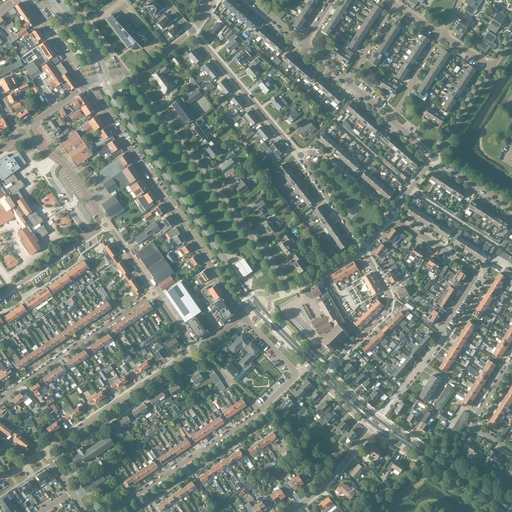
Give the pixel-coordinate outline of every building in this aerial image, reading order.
[(148,1),(143,5),(145,8),(143,9),(147,14),(148,13),(159,4),(158,3),(155,0),(153,0),(150,3),(148,1)] [(238,4),(234,0),(227,8),(231,11),(238,4)] [(305,0),(304,3),(307,5),(313,9),(317,4),(310,0),(305,0)] [(344,0),(342,0),(340,4),(347,9),(349,6),(352,8),(353,8),(354,6),(350,4),(344,0)] [(477,7),(465,0),(464,2),(467,4),(464,10),(472,15),(477,7)] [(313,9),(307,5),(304,3),(303,2),(302,4),(305,7),(303,10),(310,14),(313,9)] [(14,6),(19,13),(22,11),(23,11),(24,10),(19,3),(14,6)] [(159,4),(148,13),(154,20),(159,15),(157,13),(163,8),(159,4)] [(231,11),(235,15),(242,7),(238,4),(231,11)] [(336,9),(343,14),(345,11),(349,13),(350,11),(347,9),(340,4),(336,9)] [(371,11),(378,15),(382,9),(375,5),(372,9),(369,7),(367,9),(371,11)] [(14,6),(10,9),(15,16),(16,16),(19,13),(14,6)] [(242,7),(235,15),(239,18),(246,11),(242,7)] [(310,14),(303,10),(300,8),(298,9),(302,12),(300,15),(307,20),(310,14)] [(498,11),(493,19),(504,26),(505,24),(503,22),(506,16),(503,14),(504,12),(505,11),(501,8),(500,10),(498,11)] [(15,16),(10,9),(7,11),(4,14),(9,21),(15,16)] [(336,9),(333,15),(340,19),(342,16),(345,18),(347,16),(343,14),(336,9)] [(22,11),(19,13),(16,16),(19,19),(26,14),(24,10),(23,11),(22,11)] [(239,18),(243,22),(250,14),(246,11),(239,18)] [(365,12),(364,14),(368,16),(374,21),(378,15),(371,11),(369,14),(365,12)] [(296,13),(295,15),(299,17),(296,20),(303,25),(307,20),(300,15),(296,13)] [(26,14),(19,19),(21,23),(29,17),(26,14)] [(250,14),(243,22),(247,26),(254,18),(250,14)] [(134,33),(133,32),(118,16),(114,20),(110,15),(104,19),(127,49),(127,48),(127,47),(129,46),(130,46),(130,47),(131,47),(130,49),(131,49),(133,50),(134,50),(135,50),(137,50),(138,49),(139,48),(140,48),(141,48),(148,41),(137,30),(134,33)] [(158,23),(163,28),(173,20),(170,17),(169,17),(168,16),(166,17),(164,15),(158,20),(160,23),(158,23)] [(344,21),(340,19),(333,15),(330,20),(337,24),(339,21),(342,24),(343,23),(344,24),(345,22),(344,22),(344,21)] [(458,19),(457,22),(467,29),(470,24),(472,26),(475,21),(472,20),(464,15),(461,21),(458,19)] [(361,19),(364,21),(371,26),(374,21),(368,16),(366,18),(365,17),(365,18),(362,17),(361,19)] [(29,17),(21,23),(23,25),(26,30),(34,24),(29,17)] [(247,26),(254,31),(258,26),(256,24),(258,22),(254,18),(247,26)] [(303,25),(296,20),(293,18),(292,20),(295,22),(293,26),(300,30),(303,25)] [(504,26),(493,19),(488,28),(496,33),(499,27),(502,29),(504,26)] [(326,25),(333,30),(335,26),(339,29),(340,27),(337,24),(330,20),(326,25)] [(397,20),(394,25),(401,29),(402,27),(403,27),(404,26),(406,28),(408,26),(404,24),(403,24),(397,20)] [(361,27),(368,31),(371,26),(364,21),(362,25),(359,23),(357,25),(361,27)] [(217,23),(210,31),(216,36),(218,38),(222,33),(225,34),(230,29),(226,26),(222,22),(219,24),(217,23)] [(457,26),(454,32),(457,34),(462,37),(467,29),(457,22),(455,24),(457,26)] [(176,25),(174,27),(172,24),(167,29),(169,31),(168,32),(173,37),(181,30),(178,27),(176,25)] [(333,30),(326,25),(322,31),(329,36),(332,32),(336,34),(337,32),(333,30)] [(394,25),(390,30),(397,34),(399,31),(403,33),(404,31),(401,29),(394,25)] [(251,35),(247,40),(249,42),(253,38),(254,38),(258,37),(259,36),(261,38),(266,32),(264,30),(266,28),(264,27),(262,29),(259,32),(256,29),(251,35)] [(354,30),(358,32),(364,36),(368,31),(361,27),(359,30),(355,28),(354,30)] [(24,29),(16,34),(19,38),(22,36),(27,33),(24,29)] [(27,33),(22,36),(24,39),(27,43),(24,45),(28,50),(44,39),(37,29),(28,35),(27,33)] [(390,30),(387,35),(394,39),(396,36),(400,39),(401,36),(397,34),(390,30)] [(19,38),(16,34),(15,32),(6,38),(10,44),(19,38)] [(266,32),(261,38),(264,41),(263,42),(264,44),(266,42),(273,34),(271,33),(269,35),(266,32)] [(351,35),(354,37),(361,42),(364,36),(358,32),(355,35),(352,33),(351,35)] [(483,40),(494,48),(496,45),(492,43),(496,37),(488,32),(483,40)] [(234,38),(236,36),(234,34),(228,38),(230,41),(225,46),(230,52),(239,44),(234,38)] [(273,34),(266,42),(270,46),(275,40),(273,38),(275,36),(273,34)] [(384,40),(391,45),(393,42),(396,44),(398,42),(394,39),(387,35),(384,40)] [(414,39),(418,41),(425,46),(429,40),(422,35),(419,40),(416,37),(414,39)] [(361,42),(354,37),(352,41),(348,38),(347,40),(351,42),(358,47),(361,42)] [(278,43),(275,40),(270,46),(275,50),(282,42),(280,41),(278,43)] [(394,47),(391,45),(384,40),(380,45),(387,50),(389,47),(393,49),(394,47)] [(494,48),(483,40),(477,49),(485,54),(489,48),(493,50),(494,48)] [(41,50),(34,54),(37,58),(50,48),(45,41),(38,46),(41,50)] [(331,54),(336,58),(341,51),(337,48),(338,47),(340,44),(335,41),(331,48),(334,49),(331,54)] [(411,44),(415,47),(421,51),(425,46),(418,41),(417,43),(413,41),(412,42),(411,44)] [(282,42),(275,50),(273,53),(275,55),(277,52),(280,54),(285,49),(282,46),(284,44),(282,42)] [(344,45),(348,48),(348,47),(355,51),(358,47),(351,42),(349,46),(345,43),(344,45)] [(244,53),(236,59),(241,65),(250,57),(247,52),(249,49),(247,46),(246,45),(241,49),(242,50),(244,53)] [(380,45),(377,51),(384,55),(386,52),(390,54),(391,52),(387,50),(380,45)] [(408,49),(411,52),(418,56),(421,51),(415,47),(413,50),(409,48),(408,49)] [(37,58),(32,61),(37,67),(39,66),(40,67),(51,59),(54,65),(59,61),(55,55),(53,52),(52,51),(50,48),(37,58)] [(190,57),(192,59),(198,54),(194,49),(188,54),(186,51),(181,55),(185,59),(190,57)] [(336,58),(341,61),(348,50),(346,49),(345,51),(344,53),(341,51),(336,58)] [(348,50),(341,61),(346,64),(351,57),(347,55),(348,53),(348,54),(350,51),(348,50)] [(441,55),(448,59),(450,56),(454,58),(455,56),(451,54),(450,54),(444,50),(441,55)] [(374,56),(381,60),(383,57),(386,59),(387,57),(384,55),(377,51),(374,56)] [(404,55),(408,57),(415,62),(418,56),(411,52),(409,55),(406,53),(404,55)] [(198,54),(192,59),(194,62),(192,63),(194,66),(191,69),(193,71),(199,66),(196,63),(202,59),(198,54)] [(282,64),(284,66),(294,55),(292,54),(290,56),(287,54),(282,59),(284,61),(282,64)] [(291,67),(296,61),(294,59),(296,57),(294,55),(284,66),(286,68),(289,65),(291,67)] [(441,55),(437,60),(444,64),(446,61),(450,64),(451,62),(448,59),(441,55)] [(381,60),(374,56),(370,62),(377,66),(379,62),(383,65),(384,63),(381,60)] [(0,70),(0,76),(22,65),(20,61),(21,60),(18,57),(15,59),(16,62),(0,70)] [(181,63),(176,57),(173,59),(178,66),(181,63)] [(405,62),(411,67),(415,62),(408,57),(406,60),(402,58),(401,60),(405,62)] [(253,66),(256,64),(259,61),(257,58),(248,65),(250,67),(246,71),(249,75),(250,74),(254,79),(260,74),(253,66)] [(434,65),(441,70),(443,66),(447,69),(448,67),(444,64),(437,60),(434,65)] [(32,61),(24,67),(32,80),(44,71),(51,82),(67,72),(64,68),(60,62),(54,67),(53,65),(50,61),(41,67),(38,69),(37,67),(32,61)] [(296,61),(291,67),(296,71),(303,63),(301,62),(299,64),(296,61)] [(398,65),(401,68),(408,72),(411,67),(405,62),(402,66),(399,63),(398,65)] [(207,63),(198,70),(201,73),(203,72),(205,75),(202,77),(204,79),(214,70),(210,65),(209,66),(207,63)] [(296,71),(300,75),(305,69),(303,67),(305,65),(303,63),(296,71)] [(434,65),(431,70),(438,75),(440,72),(443,74),(445,72),(441,70),(434,65)] [(169,83),(166,79),(162,74),(169,69),(166,66),(160,71),(159,70),(152,75),(163,88),(161,90),(164,94),(169,91),(171,93),(170,94),(173,97),(179,92),(177,89),(176,89),(171,82),(169,83)] [(462,69),(465,72),(472,76),(476,70),(469,66),(467,70),(463,67),(462,69)] [(263,82),(259,85),(262,90),(265,93),(269,90),(271,92),(274,90),(275,92),(278,89),(275,85),(272,87),(266,79),(269,77),(268,75),(269,74),(271,76),(276,71),(273,68),(266,74),(260,79),(263,82)] [(398,73),(405,77),(408,72),(401,68),(399,71),(395,69),(394,70),(398,73)] [(308,72),(305,69),(300,75),(305,79),(312,71),(310,70),(308,72)] [(214,70),(204,79),(205,81),(208,79),(209,79),(211,81),(214,79),(213,79),(218,74),(214,70)] [(427,75),(434,80),(436,77),(440,79),(441,77),(438,75),(431,70),(427,75)] [(314,73),(312,71),(305,79),(309,83),(307,85),(303,89),(305,91),(315,81),(313,79),(315,77),(312,75),(314,73)] [(49,85),(47,86),(50,91),(52,89),(59,85),(62,89),(61,89),(59,91),(61,95),(64,93),(70,89),(70,90),(75,87),(74,85),(75,85),(67,72),(51,82),(48,84),(49,85)] [(469,81),(472,76),(465,72),(463,75),(459,73),(458,75),(462,77),(469,81)] [(405,77),(398,73),(396,76),(392,74),(391,76),(395,78),(395,77),(402,82),(405,77)] [(378,85),(383,89),(388,81),(384,79),(385,77),(387,75),(385,74),(378,85)] [(427,75),(424,81),(431,85),(433,82),(437,84),(438,82),(434,80),(427,75)] [(0,80),(0,81),(3,86),(16,80),(14,77),(13,78),(12,76),(10,76),(7,77),(0,80)] [(469,81),(462,77),(460,80),(456,78),(455,80),(459,82),(465,86),(469,81)] [(16,80),(3,86),(5,92),(13,88),(15,87),(13,85),(17,83),(17,82),(18,81),(17,79),(16,80)] [(315,81),(305,91),(308,93),(312,89),(315,85),(319,89),(326,81),(324,80),(322,82),(319,79),(317,82),(315,81)] [(388,81),(383,89),(388,92),(396,80),(394,79),(392,82),(391,83),(388,81)] [(396,80),(388,92),(393,95),(398,88),(394,85),(395,84),(396,84),(397,81),(396,80)] [(215,92),(217,94),(227,85),(223,81),(218,85),(220,88),(215,92)] [(326,81),(319,89),(324,93),(329,87),(326,85),(328,83),(326,81)] [(421,86),(428,90),(430,87),(433,90),(435,88),(431,85),(424,81),(421,86)] [(452,85),(455,87),(462,92),(465,86),(459,82),(456,85),(453,83),(452,85)] [(18,88),(20,92),(29,87),(27,83),(18,88)] [(187,89),(189,92),(198,85),(196,83),(187,89)] [(227,85),(217,94),(219,96),(222,93),(224,96),(226,94),(231,90),(227,85)] [(428,90),(421,86),(417,92),(419,94),(417,97),(423,100),(425,97),(424,96),(426,92),(430,95),(431,95),(432,94),(428,90)] [(324,93),(328,97),(335,89),(333,88),(331,90),(329,87),(324,93)] [(448,90),(449,90),(459,97),(462,92),(455,87),(453,91),(450,88),(448,90)] [(189,104),(201,95),(197,89),(184,99),(182,97),(172,105),(185,122),(194,116),(189,110),(192,108),(189,104)] [(328,97),(326,100),(331,104),(333,101),(338,95),(335,93),(337,91),(335,89),(328,97)] [(280,100),(277,97),(283,92),(280,90),(272,96),(274,99),(271,101),(279,110),(284,105),(285,106),(288,104),(283,98),(280,100)] [(446,94),(445,96),(448,98),(455,102),(459,97),(449,90),(446,94)] [(19,95),(21,94),(19,91),(8,97),(11,103),(14,102),(15,103),(17,102),(15,97),(19,95)] [(72,112),(87,101),(82,94),(61,108),(57,111),(63,119),(73,112),(72,112)] [(338,95),(333,101),(337,105),(344,97),(342,95),(340,98),(338,95)] [(228,107),(230,109),(240,101),(236,96),(231,100),(234,103),(228,107)] [(441,101),(445,103),(452,107),(455,102),(448,98),(446,101),(443,99),(441,101)] [(30,116),(23,106),(27,103),(25,99),(20,102),(12,106),(17,115),(21,122),(30,116)] [(240,101),(230,109),(232,111),(235,108),(237,111),(239,110),(244,105),(240,101)] [(83,118),(94,111),(88,102),(77,110),(69,116),(70,118),(73,122),(79,117),(81,119),(83,117),(83,118)] [(425,115),(430,119),(435,111),(431,109),(432,108),(433,108),(434,105),(430,102),(427,107),(430,108),(425,115)] [(452,107),(445,103),(443,106),(439,104),(438,106),(439,106),(440,107),(442,108),(449,112),(452,107)] [(292,113),(286,118),(290,123),(300,115),(295,110),(294,109),(296,106),(295,104),(289,109),(292,113)] [(351,114),(356,108),(352,104),(349,107),(346,104),(339,112),(342,115),(344,113),(347,110),(349,112),(348,114),(350,116),(351,114)] [(351,114),(356,118),(361,112),(356,108),(351,114)] [(438,114),(435,111),(430,119),(435,122),(442,111),(441,109),(439,112),(438,114)] [(243,125),(253,116),(249,111),(242,118),(244,120),(239,124),(241,126),(243,125)] [(442,111),(435,122),(440,125),(445,118),(441,116),(442,114),(443,114),(444,112),(442,111)] [(361,112),(356,118),(359,120),(357,122),(359,124),(366,116),(361,112)] [(298,131),(303,137),(308,132),(310,134),(316,129),(309,122),(314,118),(311,115),(304,121),(306,124),(305,125),(298,131)] [(103,124),(97,116),(88,122),(87,120),(77,127),(81,133),(84,130),(86,133),(84,135),(86,138),(98,130),(97,128),(103,124)] [(253,116),(243,125),(245,127),(250,123),(252,125),(257,121),(253,116)] [(370,120),(366,116),(359,124),(363,128),(365,126),(370,120)] [(201,117),(190,125),(193,129),(192,130),(196,136),(207,127),(206,125),(204,126),(201,122),(203,121),(201,117)] [(50,131),(54,136),(61,132),(58,129),(64,125),(59,118),(54,122),(52,120),(48,123),(53,129),(50,131)] [(364,131),(367,133),(375,124),(370,120),(365,126),(367,128),(364,131)] [(375,124),(367,133),(369,135),(372,132),(374,133),(373,134),(376,137),(382,131),(379,128),(380,128),(375,124)] [(90,144),(93,147),(94,149),(112,137),(105,127),(98,132),(102,137),(94,143),(93,142),(90,144)] [(207,127),(196,136),(200,141),(202,139),(204,143),(211,138),(213,136),(210,133),(208,135),(207,135),(205,133),(206,132),(206,131),(209,129),(207,127)] [(258,136),(255,138),(256,140),(266,132),(262,127),(257,131),(255,133),(258,136)] [(59,142),(76,167),(80,164),(86,159),(92,155),(89,150),(93,147),(90,144),(87,139),(83,142),(75,131),(59,142)] [(319,140),(324,144),(334,132),(332,131),(327,136),(325,134),(319,140)] [(266,132),(256,140),(258,142),(261,140),(263,142),(270,136),(266,132)] [(334,132),(324,144),(328,148),(334,142),(332,140),(336,134),(334,132)] [(385,147),(387,144),(392,139),(387,134),(384,137),(383,136),(379,141),(385,147)] [(112,137),(94,149),(95,149),(100,156),(106,151),(109,155),(110,154),(113,159),(123,152),(112,137)] [(396,142),(392,139),(387,144),(391,148),(396,142)] [(215,148),(219,145),(214,140),(209,143),(211,146),(206,149),(212,157),(218,152),(215,148)] [(343,140),(340,144),(333,152),(337,156),(343,150),(340,148),(345,142),(343,140)] [(265,156),(267,158),(279,147),(275,142),(269,148),(271,151),(268,154),(265,156)] [(334,142),(328,148),(333,152),(340,144),(338,142),(336,144),(334,142)] [(391,148),(396,152),(401,146),(396,142),(391,148)] [(369,148),(377,155),(378,154),(380,152),(374,147),(375,145),(373,143),(369,148)] [(396,152),(394,154),(398,158),(405,151),(401,146),(396,152)] [(279,147),(267,158),(269,160),(271,158),(276,153),(278,156),(283,152),(279,147)] [(347,154),(342,160),(346,164),(352,158),(349,156),(351,154),(354,150),(352,148),(349,151),(347,154)] [(337,156),(342,160),(347,154),(343,150),(337,156)] [(405,151),(398,158),(400,160),(402,158),(405,160),(410,154),(405,151)] [(0,159),(0,164),(1,165),(0,165),(0,176),(2,180),(12,173),(26,163),(22,158),(22,159),(19,155),(20,155),(18,152),(9,158),(7,155),(0,159)] [(225,173),(228,176),(235,170),(233,167),(236,165),(231,158),(235,155),(232,152),(225,157),(227,161),(222,165),(223,166),(221,168),(225,173)] [(117,159),(109,165),(117,176),(132,165),(131,164),(129,162),(124,154),(118,158),(117,159)] [(415,158),(410,154),(405,160),(408,163),(406,165),(408,167),(415,158)] [(358,159),(356,161),(351,168),(355,172),(361,165),(358,163),(363,158),(361,156),(358,159)] [(356,161),(352,158),(346,164),(351,168),(356,161)] [(415,158),(408,167),(410,168),(411,166),(414,168),(419,163),(415,158)] [(86,159),(80,164),(82,168),(89,163),(86,159)] [(278,169),(282,173),(288,168),(284,164),(278,169)] [(116,193),(124,187),(117,176),(109,165),(101,170),(99,180),(111,197),(101,204),(109,216),(121,207),(115,199),(116,193)] [(125,187),(140,177),(139,177),(140,177),(132,165),(117,176),(124,187),(125,187)] [(361,177),(366,181),(371,175),(373,172),(376,169),(374,167),(369,173),(366,170),(361,177)] [(279,175),(276,178),(278,180),(284,176),(286,178),(292,173),(288,168),(282,173),(279,175)] [(403,171),(401,173),(400,175),(405,180),(408,176),(403,171)] [(0,176),(0,202),(1,204),(0,204),(0,224),(2,223),(2,224),(14,215),(23,229),(17,233),(23,242),(22,243),(30,255),(40,248),(36,242),(38,241),(37,240),(48,233),(41,223),(43,222),(39,217),(34,210),(32,211),(18,190),(24,186),(20,180),(18,181),(12,173),(2,180),(0,176)] [(281,185),(283,187),(295,178),(292,173),(286,178),(287,180),(281,185)] [(430,180),(435,183),(439,176),(434,173),(430,180)] [(242,179),(245,177),(243,174),(236,179),(239,182),(239,181),(241,183),(235,188),(240,194),(248,188),(245,185),(246,184),(244,181),(242,179)] [(366,181),(370,184),(375,178),(371,175),(366,181)] [(370,184),(375,189),(380,182),(382,180),(385,177),(383,175),(378,180),(375,178),(370,184)] [(439,176),(435,183),(434,186),(436,187),(438,185),(441,186),(445,180),(439,176)] [(140,177),(125,187),(129,193),(131,191),(136,198),(149,190),(148,189),(141,179),(140,177)] [(293,187),(299,182),(295,178),(283,187),(285,189),(291,185),(293,187)] [(441,186),(439,189),(442,191),(440,192),(443,194),(446,190),(450,183),(445,180),(441,186)] [(303,187),(299,182),(293,187),(295,189),(289,194),(291,197),(303,187)] [(380,182),(375,189),(379,192),(384,186),(380,182)] [(379,192),(383,196),(393,184),(392,182),(387,188),(384,186),(379,192)] [(450,183),(446,190),(451,193),(455,186),(450,183)] [(393,184),(383,196),(388,200),(393,194),(391,192),(396,186),(395,186),(393,184)] [(455,186),(451,193),(454,195),(451,199),(453,201),(460,190),(455,186)] [(307,192),(303,187),(291,197),(292,199),(298,194),(300,197),(307,192)] [(460,190),(453,201),(455,202),(458,197),(461,200),(466,193),(460,190)] [(137,198),(134,200),(138,205),(141,203),(146,211),(151,207),(149,203),(155,199),(150,191),(138,199),(137,198)] [(307,192),(300,197),(302,199),(297,204),(298,206),(310,196),(307,192)] [(260,216),(261,216),(263,214),(262,212),(268,208),(263,201),(264,200),(261,196),(254,202),(256,205),(253,206),(254,208),(252,210),(256,215),(257,215),(257,216),(258,216),(259,216),(260,216)] [(310,196),(298,206),(300,208),(306,203),(308,206),(314,201),(310,196)] [(473,211),(477,204),(472,201),(468,207),(467,209),(472,213),(473,211)] [(420,203),(418,207),(412,216),(417,220),(422,213),(419,211),(423,205),(420,203)] [(477,204),(473,211),(476,213),(473,217),(476,219),(483,208),(477,204)] [(159,215),(164,212),(159,205),(143,216),(144,218),(142,219),(144,222),(146,220),(146,221),(153,217),(151,215),(156,212),(159,215)] [(313,215),(309,217),(311,219),(314,217),(323,211),(320,206),(314,211),(315,213),(313,215)] [(407,213),(412,216),(416,210),(412,207),(407,213)] [(417,220),(422,223),(431,210),(428,208),(424,215),(422,213),(417,220)] [(488,211),(483,208),(476,219),(478,220),(480,215),(484,218),(488,211)] [(422,223),(427,226),(432,219),(429,218),(433,211),(431,210),(422,223)] [(323,211),(314,217),(311,219),(313,222),(318,218),(320,220),(327,216),(323,211)] [(488,211),(484,218),(486,219),(484,222),(487,224),(487,223),(493,214),(488,211)] [(432,219),(427,226),(432,229),(441,216),(438,214),(434,221),(432,219)] [(498,218),(493,214),(487,223),(490,224),(491,222),(494,224),(498,218)] [(167,216),(158,222),(160,225),(163,222),(167,228),(172,224),(167,216)] [(322,223),(316,227),(318,229),(330,221),(327,216),(320,220),(322,223)] [(443,218),(441,216),(432,229),(437,232),(441,226),(439,224),(443,218)] [(265,226),(271,234),(276,229),(281,225),(277,220),(274,222),(270,217),(263,223),(265,226)] [(503,221),(498,218),(494,224),(496,226),(495,228),(497,229),(503,221)] [(327,230),(334,226),(330,221),(318,230),(319,232),(325,227),(327,230)] [(441,226),(437,232),(442,236),(451,222),(448,221),(444,227),(441,226)] [(503,221),(497,229),(496,232),(498,234),(501,229),(504,231),(508,224),(503,221)] [(155,222),(133,237),(138,244),(160,229),(158,226),(155,222)] [(451,222),(442,236),(447,239),(452,232),(449,230),(453,224),(451,222)] [(327,230),(331,235),(337,230),(334,226),(327,230)] [(178,245),(184,240),(175,228),(166,234),(169,238),(170,239),(169,240),(174,247),(178,245)] [(392,230),(390,232),(399,240),(401,238),(402,238),(405,235),(401,232),(400,233),(394,228),(392,230)] [(465,237),(467,233),(465,232),(461,238),(458,236),(462,231),(459,229),(452,240),(454,242),(454,243),(459,246),(463,240),(465,237)] [(337,230),(331,235),(328,237),(325,239),(326,241),(332,237),(334,240),(341,235),(337,230)] [(388,235),(387,237),(391,241),(389,244),(396,249),(398,246),(396,245),(398,243),(400,240),(399,240),(390,232),(388,235)] [(284,237),(287,241),(279,246),(285,253),(287,256),(295,250),(293,246),(289,241),(292,239),(288,234),(284,237)] [(344,240),(341,235),(334,240),(336,242),(330,247),(331,249),(344,240)] [(154,241),(156,244),(163,239),(161,236),(154,241)] [(468,243),(464,250),(469,253),(473,246),(475,243),(478,239),(475,238),(471,244),(468,243)] [(339,247),(341,250),(347,245),(344,240),(331,249),(333,251),(339,247)] [(459,246),(464,250),(468,243),(463,240),(459,246)] [(101,244),(107,252),(112,249),(109,244),(106,245),(104,242),(101,244)] [(136,253),(147,269),(163,258),(152,242),(136,253)] [(377,248),(385,254),(388,256),(391,252),(393,253),(395,251),(388,245),(386,248),(381,244),(380,246),(379,245),(377,248)] [(478,249),(474,256),(479,259),(488,246),(485,244),(481,251),(478,249)] [(185,254),(191,250),(187,245),(184,247),(183,245),(180,247),(177,248),(183,256),(185,254)] [(473,246),(469,253),(474,256),(478,249),(476,248),(476,247),(473,246)] [(488,246),(479,259),(484,262),(488,255),(485,254),(490,247),(488,246)] [(405,258),(404,259),(406,261),(407,260),(408,258),(409,258),(413,261),(414,258),(420,250),(418,247),(416,248),(415,247),(412,252),(409,251),(405,258)] [(385,254),(377,248),(375,250),(376,251),(374,253),(379,256),(377,259),(382,263),(386,258),(383,256),(385,254)] [(107,252),(104,255),(110,263),(116,259),(114,256),(116,254),(112,249),(107,252)] [(420,250),(414,258),(413,261),(416,263),(417,264),(420,266),(424,260),(421,259),(424,253),(422,252),(423,252),(420,250)] [(174,258),(170,253),(165,256),(169,261),(174,258)] [(305,264),(303,261),(297,253),(293,256),(297,261),(293,264),(300,273),(303,271),(304,272),(308,269),(304,265),(305,264)] [(193,266),(199,262),(194,255),(189,259),(188,258),(185,260),(188,263),(190,261),(191,263),(188,265),(191,268),(193,266)] [(253,270),(244,257),(235,264),(244,277),(253,270)] [(147,269),(157,284),(170,275),(173,273),(163,258),(147,269)] [(422,267),(429,271),(431,269),(436,260),(434,259),(433,259),(431,258),(428,263),(425,261),(422,267)] [(116,259),(110,263),(113,267),(116,265),(119,270),(124,266),(121,261),(118,263),(116,259)] [(431,269),(429,271),(432,273),(436,276),(440,271),(437,269),(441,264),(439,263),(440,261),(436,260),(431,269)] [(83,261),(79,264),(84,271),(88,268),(83,261)] [(354,261),(348,265),(353,274),(359,270),(354,261)] [(79,264),(74,267),(80,274),(84,271),(79,264)] [(348,265),(342,268),(347,277),(353,274),(348,265)] [(387,273),(386,274),(387,276),(388,279),(397,274),(400,272),(397,268),(395,265),(390,268),(392,270),(387,273)] [(124,266),(119,270),(125,278),(128,276),(126,273),(128,271),(124,266)] [(74,267),(70,270),(75,278),(80,274),(74,267)] [(342,268),(336,272),(341,281),(347,277),(342,268)] [(70,270),(65,273),(66,274),(70,281),(71,281),(75,278),(70,270)] [(204,270),(197,275),(199,277),(197,278),(201,283),(202,282),(204,281),(205,281),(210,278),(204,270)] [(456,275),(464,281),(467,278),(466,277),(466,276),(459,271),(456,275)] [(336,272),(330,275),(336,284),(341,281),(336,272)] [(397,274),(388,279),(390,281),(391,281),(392,283),(397,280),(399,283),(406,278),(405,276),(402,277),(401,275),(400,272),(397,274)] [(105,273),(99,277),(102,281),(108,277),(105,273)] [(370,273),(361,278),(365,284),(374,279),(370,273)] [(448,281),(448,282),(453,285),(453,284),(455,282),(460,285),(462,283),(464,281),(456,275),(452,273),(449,277),(449,278),(450,278),(448,281)] [(496,279),(504,284),(505,281),(504,281),(506,278),(499,273),(496,279)] [(66,274),(61,277),(66,285),(71,281),(70,281),(66,274)] [(170,275),(157,284),(162,291),(174,282),(170,275)] [(128,282),(131,287),(136,283),(133,278),(130,280),(128,276),(125,278),(123,280),(125,283),(128,282)] [(61,277),(57,280),(62,288),(66,285),(61,277)] [(365,284),(362,286),(365,292),(368,290),(377,285),(374,279),(365,284)] [(496,279),(493,284),(499,288),(501,285),(502,286),(504,284),(496,279)] [(57,280),(52,283),(57,291),(62,288),(57,280)] [(446,291),(454,296),(456,293),(455,293),(456,291),(451,288),(453,285),(445,280),(444,283),(446,284),(443,289),(446,291)] [(164,293),(184,323),(200,311),(180,282),(164,293)] [(52,283),(48,286),(53,294),(57,291),(52,283)] [(136,283),(131,287),(137,295),(140,294),(137,290),(140,288),(136,283)] [(201,291),(202,292),(206,298),(209,296),(210,298),(212,297),(214,300),(222,294),(215,284),(209,289),(207,287),(201,291)] [(493,284),(489,289),(499,295),(497,294),(498,292),(497,291),(499,288),(493,284)] [(314,290),(311,291),(315,297),(321,293),(319,290),(324,288),(322,285),(318,288),(317,286),(313,288),(314,290)] [(377,285),(368,290),(372,296),(381,291),(377,285)] [(196,286),(190,291),(192,295),(199,290),(196,286)] [(399,291),(397,292),(401,298),(405,296),(406,298),(409,296),(408,294),(406,290),(409,289),(407,286),(402,289),(401,288),(398,290),(399,291)] [(46,287),(41,291),(47,300),(52,296),(46,287)] [(440,293),(451,300),(452,298),(452,299),(454,296),(446,291),(443,289),(440,293)] [(499,295),(489,289),(486,294),(493,299),(495,296),(496,296),(498,297),(499,295)] [(41,291),(35,295),(41,304),(43,307),(48,303),(47,300),(41,291)] [(440,293),(437,297),(448,305),(450,302),(451,300),(440,293)] [(319,318),(313,322),(316,328),(317,328),(321,334),(330,330),(331,331),(322,341),(323,342),(321,343),(321,344),(322,345),(326,349),(327,350),(329,351),(330,350),(332,351),(348,334),(347,333),(349,331),(344,326),(346,324),(342,317),(329,294),(323,297),(320,299),(321,302),(318,303),(325,315),(319,318)] [(486,294),(483,299),(490,304),(492,302),(491,302),(493,299),(486,294)] [(35,295),(29,299),(35,308),(41,304),(35,295)] [(221,297),(210,305),(224,324),(234,317),(221,297)] [(437,297),(433,305),(441,310),(443,308),(445,309),(446,307),(447,307),(448,305),(437,297)] [(102,304),(106,311),(111,308),(105,298),(102,300),(104,303),(102,304)] [(29,299),(23,303),(29,312),(35,308),(29,299)] [(377,299),(372,304),(379,311),(384,307),(377,299)] [(479,305),(486,309),(488,306),(489,307),(490,304),(483,299),(479,305)] [(144,305),(148,312),(150,315),(152,313),(150,310),(152,308),(148,302),(144,305)] [(22,304),(17,307),(22,315),(27,312),(22,304)] [(106,311),(102,304),(97,307),(102,314),(106,311)] [(372,304),(367,309),(375,316),(379,311),(372,304)] [(430,314),(439,320),(440,317),(441,315),(436,312),(438,309),(429,304),(426,309),(429,310),(427,313),(430,314)] [(139,309),(143,315),(145,318),(147,316),(145,313),(148,312),(144,305),(139,309)] [(486,309),(479,305),(476,310),(484,315),(485,313),(484,312),(486,309)] [(17,307),(13,311),(18,318),(22,315),(17,307)] [(97,307),(93,310),(97,317),(102,314),(97,307)] [(136,315),(138,318),(140,321),(143,319),(141,316),(143,315),(139,309),(134,312),(136,315)] [(363,313),(362,313),(370,321),(370,320),(375,316),(367,309),(363,313)] [(88,313),(93,320),(97,317),(93,310),(88,313)] [(484,315),(476,310),(472,315),(479,320),(481,316),(482,317),(484,315)] [(13,311),(8,314),(13,321),(18,318),(13,311)] [(404,315),(405,316),(409,320),(413,316),(407,311),(404,315)] [(134,312),(130,315),(134,321),(136,324),(138,323),(136,319),(138,318),(136,315),(134,312)] [(396,317),(404,325),(407,323),(403,319),(405,316),(404,315),(401,312),(396,317)] [(88,313),(84,317),(88,323),(93,320),(88,313)] [(362,313),(358,318),(365,325),(370,321),(362,313)] [(8,314),(3,317),(8,324),(13,321),(8,314)] [(82,314),(77,317),(79,320),(84,326),(88,323),(84,317),(82,314)] [(439,320),(430,314),(429,317),(424,314),(421,319),(428,324),(430,321),(435,324),(436,323),(438,323),(439,320)] [(130,315),(125,318),(129,324),(134,321),(130,315)] [(193,317),(184,323),(197,342),(206,335),(210,332),(198,315),(197,317),(206,330),(204,332),(193,317)] [(77,321),(75,323),(79,329),(84,326),(79,320),(77,317),(75,319),(77,321)] [(391,322),(396,326),(398,323),(402,327),(404,325),(396,317),(391,322)] [(121,321),(125,327),(129,324),(125,318),(121,321)] [(358,318),(353,323),(360,330),(365,325),(358,318)] [(72,324),(70,326),(74,332),(79,329),(75,323),(73,320),(71,322),(72,324)] [(116,324),(120,330),(122,333),(125,331),(123,329),(125,327),(121,321),(116,324)] [(465,327),(472,331),(474,328),(475,328),(476,326),(469,321),(465,327)] [(387,326),(395,335),(397,333),(394,330),(395,330),(393,328),(396,326),(391,322),(387,326)] [(120,330),(116,324),(111,327),(116,333),(120,330)] [(511,329),(503,324),(502,326),(506,329),(508,330),(506,333),(511,337),(511,329)] [(65,329),(70,335),(74,332),(70,326),(65,329)] [(382,331),(386,335),(389,333),(390,334),(391,334),(393,336),(395,335),(387,326),(382,331)] [(462,332),(470,337),(471,335),(470,334),(472,331),(465,327),(462,332)] [(58,334),(56,335),(61,341),(65,338),(61,332),(59,329),(56,331),(58,334)] [(65,329),(61,332),(65,338),(70,335),(65,329)] [(382,331),(377,336),(386,344),(388,342),(385,339),(388,337),(386,335),(382,331)] [(459,337),(465,342),(467,338),(468,339),(470,337),(462,332),(459,337)] [(497,335),(510,343),(511,339),(511,337),(506,333),(504,336),(498,332),(497,335)] [(108,334),(103,337),(107,343),(110,346),(112,345),(114,343),(112,340),(111,339),(113,338),(114,337),(111,333),(110,333),(108,334)] [(499,344),(506,348),(510,343),(497,335),(495,333),(494,335),(496,337),(495,337),(501,340),(499,344)] [(52,338),(56,345),(61,341),(56,335),(52,338)] [(418,335),(416,338),(421,342),(419,345),(423,348),(427,343),(423,340),(420,337),(418,335)] [(423,340),(427,343),(432,338),(427,335),(423,340)] [(179,344),(173,336),(162,343),(164,346),(165,345),(170,351),(179,344)] [(227,346),(221,352),(226,357),(232,351),(234,354),(240,348),(246,354),(238,363),(244,369),(238,374),(234,378),(238,381),(246,373),(254,366),(250,361),(258,354),(256,352),(258,350),(255,347),(254,347),(252,345),(253,345),(250,343),(243,336),(239,340),(237,339),(228,348),(227,346)] [(377,336),(372,340),(377,344),(379,342),(383,346),(386,344),(377,336)] [(107,343),(103,337),(99,340),(103,346),(107,343)] [(459,337),(455,342),(463,347),(465,349),(468,343),(465,342),(459,337)] [(47,341),(52,348),(56,345),(52,338),(47,341)] [(100,353),(103,356),(105,355),(101,348),(103,346),(99,340),(94,343),(98,349),(100,353)] [(368,345),(376,353),(378,355),(380,353),(374,347),(377,344),(372,340),(368,345)] [(52,348),(47,341),(43,344),(47,351),(52,348)] [(409,345),(419,353),(423,348),(419,345),(417,347),(411,342),(409,345)] [(452,347),(459,352),(461,349),(462,349),(463,347),(455,342),(452,347)] [(98,349),(94,343),(89,346),(93,352),(98,349)] [(143,343),(139,346),(141,349),(142,352),(145,350),(147,353),(149,351),(143,343)] [(163,348),(159,343),(154,346),(156,348),(152,350),(159,360),(164,356),(160,350),(163,348)] [(38,347),(42,354),(47,351),(43,344),(38,347)] [(506,348),(499,344),(496,349),(503,353),(506,348)] [(36,345),(32,348),(32,349),(34,350),(38,357),(42,354),(38,347),(38,348),(36,345)] [(376,353),(368,345),(363,350),(367,354),(370,351),(372,353),(374,355),(376,353)] [(419,353),(409,345),(407,347),(412,352),(410,355),(415,359),(419,353)] [(503,353),(496,349),(494,347),(490,345),(489,347),(495,351),(493,354),(500,359),(503,353)] [(449,353),(456,358),(458,356),(457,355),(459,352),(452,347),(449,353)] [(25,348),(21,351),(23,354),(22,354),(24,357),(29,363),(33,360),(29,353),(29,354),(27,351),(25,348)] [(34,350),(29,353),(33,360),(38,357),(34,350)] [(79,353),(83,359),(88,356),(84,350),(79,353)] [(75,356),(79,362),(81,361),(83,359),(79,353),(75,356)] [(402,353),(400,355),(403,357),(406,360),(410,364),(415,359),(410,355),(408,358),(402,353)] [(445,358),(452,362),(454,359),(455,360),(456,358),(449,353),(445,358)] [(122,359),(125,364),(132,359),(128,355),(122,359)] [(70,359),(74,365),(79,362),(75,356),(70,359)] [(20,360),(24,366),(29,363),(24,357),(20,360)] [(18,358),(13,361),(15,363),(20,369),(24,366),(20,360),(18,358)] [(142,364),(145,369),(150,366),(149,363),(153,361),(151,358),(142,364)] [(442,363),(450,368),(451,366),(450,365),(452,362),(445,358),(442,363)] [(74,365),(70,359),(65,362),(70,368),(74,365)] [(347,365),(343,369),(344,370),(346,372),(349,374),(351,376),(354,373),(353,372),(352,371),(355,369),(353,367),(358,363),(354,359),(348,364),(347,363),(348,363),(347,363),(346,365),(347,365)] [(406,360),(402,365),(406,369),(410,364),(406,360)] [(479,362),(492,370),(496,365),(489,361),(487,363),(481,360),(479,362)] [(479,362),(478,364),(481,365),(479,369),(482,371),(489,375),(492,370),(479,362)] [(0,363),(0,368),(1,370),(8,378),(13,374),(12,373),(8,368),(6,370),(1,363),(0,363)] [(393,363),(392,365),(402,374),(406,369),(402,365),(400,368),(397,365),(396,366),(393,363)] [(450,368),(442,363),(439,368),(445,373),(447,370),(448,370),(450,368)] [(11,364),(7,367),(8,368),(12,373),(15,370),(11,364)] [(145,369),(142,364),(132,370),(134,373),(139,370),(140,372),(145,369)] [(238,374),(229,364),(225,368),(234,378),(238,374)] [(60,366),(56,369),(65,382),(67,381),(62,374),(64,372),(66,371),(63,365),(61,367),(60,366)] [(394,370),(389,375),(390,375),(392,377),(393,375),(397,379),(402,374),(392,365),(390,367),(394,370)] [(204,369),(220,392),(225,388),(210,366),(204,369)] [(65,382),(56,369),(51,372),(55,378),(57,377),(62,384),(64,383),(65,382)] [(198,373),(190,379),(195,385),(196,387),(201,383),(199,381),(206,377),(200,369),(197,371),(198,373)] [(107,378),(103,370),(99,373),(104,380),(107,378)] [(476,374),(479,376),(486,380),(489,375),(482,371),(480,374),(474,370),(473,372),(476,374)] [(53,385),(55,389),(58,387),(55,383),(53,380),(55,378),(51,372),(46,375),(51,382),(50,382),(53,385)] [(119,379),(123,384),(128,381),(126,379),(130,376),(128,373),(119,379)] [(361,383),(363,385),(368,380),(369,379),(367,376),(366,378),(362,374),(360,375),(354,380),(355,381),(354,382),(354,383),(356,385),(357,385),(358,384),(359,385),(361,383)] [(51,382),(46,375),(42,378),(46,385),(50,382),(51,382)] [(429,380),(437,386),(441,380),(432,375),(429,380)] [(117,376),(108,382),(110,385),(112,388),(116,385),(118,388),(123,384),(119,379),(117,376)] [(243,387),(253,397),(263,386),(253,376),(243,387)] [(486,380),(479,376),(475,381),(483,386),(486,380)] [(268,377),(261,383),(264,387),(271,381),(268,377)] [(303,390),(307,394),(311,390),(314,387),(306,378),(303,381),(305,383),(301,387),(303,390)] [(368,380),(363,385),(367,389),(372,384),(374,387),(378,382),(376,379),(374,381),(372,380),(370,382),(368,380)] [(429,380),(425,386),(434,391),(437,386),(429,380)] [(466,382),(479,391),(483,386),(475,381),(474,384),(467,380),(466,382)] [(37,382),(33,384),(40,394),(42,397),(44,395),(43,392),(46,390),(42,384),(39,386),(38,383),(37,382)] [(181,391),(184,389),(179,382),(171,388),(170,386),(167,388),(172,396),(180,390),(181,391)] [(469,391),(476,396),(479,391),(466,382),(465,384),(471,388),(469,391)] [(40,394),(33,384),(29,387),(36,397),(40,394)] [(370,396),(375,401),(380,395),(382,396),(383,394),(378,390),(379,389),(375,386),(373,389),(375,391),(370,396)] [(422,391),(430,396),(434,391),(425,386),(422,391)] [(303,390),(301,387),(297,391),(295,389),(292,392),(299,399),(302,396),(301,395),(303,393),(305,395),(307,394),(303,390)] [(97,394),(100,400),(105,396),(104,394),(108,391),(106,388),(97,394)] [(430,396),(422,391),(418,396),(427,402),(430,396)] [(460,393),(473,401),(476,396),(469,391),(467,395),(461,391),(460,393)] [(155,396),(159,401),(161,405),(167,401),(171,406),(174,405),(168,396),(166,397),(162,392),(155,396)] [(473,401),(460,393),(458,392),(457,395),(459,397),(462,397),(464,399),(462,402),(460,400),(458,403),(465,407),(466,405),(469,407),(473,401)] [(16,397),(21,402),(22,401),(27,406),(32,401),(26,395),(23,397),(20,394),(16,397)] [(100,400),(97,394),(87,401),(89,403),(93,401),(95,403),(100,400)] [(149,405),(155,414),(156,416),(160,414),(158,412),(161,410),(156,403),(159,401),(155,396),(149,400),(151,403),(149,405)] [(286,400),(284,402),(290,409),(291,410),(296,405),(294,404),(294,403),(296,401),(292,396),(290,398),(288,396),(285,399),(286,400)] [(21,402),(16,397),(12,401),(20,409),(22,407),(19,404),(21,402)] [(241,409),(237,403),(235,400),(233,397),(231,398),(235,404),(232,406),(236,412),(241,409)] [(46,403),(48,407),(55,402),(52,398),(46,403)] [(501,404),(508,408),(510,405),(511,406),(511,403),(504,398),(501,404)] [(237,403),(241,409),(246,406),(242,399),(237,403)] [(39,406),(42,411),(48,407),(44,402),(39,406)] [(284,402),(278,408),(281,411),(282,410),(284,413),(286,415),(289,411),(291,413),(292,411),(290,409),(284,402)] [(318,413),(317,414),(321,418),(331,408),(330,407),(330,406),(328,405),(327,404),(325,402),(322,406),(321,405),(316,410),(318,413)] [(405,408),(407,406),(402,402),(400,405),(395,412),(400,416),(402,413),(403,413),(406,409),(405,408)] [(144,403),(138,408),(141,413),(144,417),(150,412),(152,415),(154,413),(154,414),(155,414),(149,405),(146,407),(144,403)] [(223,403),(221,404),(223,408),(225,411),(222,413),(227,419),(232,416),(227,409),(225,406),(223,403)] [(60,415),(57,411),(53,404),(50,406),(51,408),(52,408),(55,412),(54,413),(57,417),(60,415)] [(82,404),(73,410),(77,415),(82,412),(80,410),(84,407),(82,404)] [(497,409),(510,417),(511,415),(506,411),(508,408),(501,404),(497,409)] [(236,412),(232,406),(227,409),(232,416),(236,412)] [(68,414),(64,416),(66,419),(70,417),(71,419),(77,415),(73,410),(71,407),(66,410),(68,414)] [(141,413),(138,408),(131,412),(133,415),(131,417),(135,423),(136,425),(139,423),(137,420),(140,418),(139,415),(141,413)] [(510,417),(497,409),(494,414),(501,418),(503,415),(509,419),(510,417)] [(411,413),(407,420),(412,424),(415,420),(417,417),(419,413),(414,410),(412,414),(411,413)] [(333,411),(325,419),(330,424),(339,416),(333,411)] [(423,423),(419,428),(425,432),(426,432),(428,433),(429,433),(430,431),(430,430),(428,428),(429,426),(426,424),(432,415),(427,412),(421,422),(423,423)] [(439,418),(445,422),(449,416),(442,412),(439,418)] [(491,419),(498,424),(501,418),(494,414),(491,419)] [(120,420),(124,425),(130,421),(132,424),(135,423),(131,417),(129,418),(126,415),(120,420)] [(41,423),(36,416),(31,419),(36,426),(41,423)] [(214,420),(219,427),(224,423),(219,417),(217,419),(215,416),(214,416),(213,417),(212,417),(214,420)] [(2,418),(0,421),(0,429),(2,432),(8,423),(2,418)] [(50,422),(51,425),(55,430),(60,427),(58,424),(63,422),(61,419),(56,421),(55,419),(50,422)] [(498,427),(500,425),(498,424),(491,419),(487,424),(494,429),(496,426),(498,427)] [(117,430),(113,432),(118,439),(123,436),(120,433),(126,429),(124,425),(120,420),(113,424),(117,430)] [(210,424),(214,430),(219,427),(214,420),(210,424)] [(8,423),(2,432),(8,436),(10,434),(12,435),(19,427),(10,421),(8,423)] [(339,429),(342,431),(348,426),(343,421),(338,427),(337,427),(335,428),(337,430),(339,429)] [(205,422),(203,424),(205,427),(209,433),(210,433),(214,430),(210,424),(207,425),(205,422)] [(55,430),(51,425),(42,431),(44,434),(48,431),(50,434),(55,430)] [(200,430),(204,436),(209,433),(205,427),(200,430)] [(13,440),(18,444),(25,435),(23,433),(23,432),(20,430),(20,431),(17,429),(16,431),(12,435),(15,437),(13,440)] [(195,433),(199,440),(204,436),(200,430),(197,432),(195,429),(193,430),(194,431),(195,433)] [(338,440),(341,443),(347,437),(351,441),(357,435),(352,430),(349,433),(347,431),(338,440)] [(194,431),(190,434),(191,436),(190,437),(195,443),(199,440),(195,433),(194,431)] [(272,432),(267,435),(272,443),(274,446),(276,444),(274,442),(277,440),(276,438),(272,432)] [(25,435),(18,444),(24,449),(26,446),(29,448),(31,444),(25,439),(27,436),(25,435)] [(84,463),(113,443),(108,435),(84,451),(81,447),(77,450),(78,453),(70,458),(76,467),(83,462),(84,463)] [(262,439),(266,444),(269,442),(270,444),(272,443),(267,435),(262,439)] [(465,441),(461,447),(471,453),(471,454),(475,457),(479,451),(475,448),(476,448),(470,444),(472,439),(473,438),(469,435),(469,436),(467,435),(463,441),(465,441)] [(262,439),(257,442),(264,452),(266,451),(265,450),(268,448),(266,444),(262,439)] [(182,443),(186,449),(191,446),(187,440),(182,443)] [(257,442),(252,446),(256,451),(257,453),(260,451),(262,453),(264,452),(257,442)] [(177,446),(181,452),(186,449),(182,443),(177,446)] [(181,452),(177,446),(172,449),(176,455),(181,452)] [(256,451),(252,446),(247,449),(252,456),(254,455),(253,453),(256,451)] [(381,456),(383,453),(381,452),(382,452),(373,446),(369,453),(377,458),(379,455),(381,456)] [(167,452),(171,459),(176,455),(172,449),(167,452)] [(160,452),(166,462),(171,459),(167,452),(165,454),(162,450),(160,452)] [(234,453),(238,460),(240,463),(242,461),(241,460),(246,456),(242,451),(240,452),(239,450),(234,453)] [(489,453),(484,460),(488,463),(489,461),(498,467),(503,460),(495,455),(496,454),(491,450),(489,453)] [(160,457),(158,459),(162,465),(166,462),(160,452),(158,453),(160,457)] [(229,456),(232,462),(235,460),(236,462),(238,460),(234,453),(229,456)] [(229,456),(223,460),(228,467),(230,469),(232,468),(231,467),(234,465),(232,462),(229,456)] [(117,458),(110,463),(110,464),(112,467),(113,468),(116,466),(115,465),(119,462),(118,459),(117,458)] [(223,460),(218,463),(222,469),(225,467),(228,471),(230,469),(228,467),(223,460)] [(149,465),(153,471),(158,468),(154,461),(149,465)] [(393,467),(401,472),(404,466),(396,461),(394,463),(391,462),(386,469),(390,472),(393,467)] [(147,466),(144,468),(148,474),(153,471),(149,465),(147,462),(145,464),(147,466)] [(218,463),(213,467),(220,477),(223,476),(221,474),(224,472),(222,469),(218,463)] [(367,471),(369,468),(363,463),(361,466),(359,464),(351,474),(357,479),(362,472),(364,474),(367,471)] [(213,467),(208,470),(212,476),(215,474),(219,479),(220,477),(213,467)] [(144,468),(139,471),(144,477),(148,474),(144,468)] [(41,473),(48,483),(55,478),(51,473),(48,475),(45,470),(41,473)] [(104,470),(78,485),(82,491),(108,477),(104,470)] [(212,476),(208,470),(203,474),(208,481),(210,479),(209,478),(212,476)] [(125,481),(122,482),(126,488),(129,486),(129,487),(134,484),(130,477),(128,475),(126,471),(124,473),(126,476),(128,479),(125,481)] [(135,474),(139,481),(144,477),(139,471),(135,474)] [(255,471),(249,475),(252,479),(257,475),(255,471)] [(293,479),(298,487),(303,484),(301,481),(305,478),(301,472),(297,475),(297,476),(293,479)] [(41,488),(48,483),(41,473),(37,476),(40,481),(37,482),(41,488)] [(130,477),(134,484),(139,481),(135,474),(130,477)] [(203,474),(198,477),(202,483),(204,487),(208,485),(210,483),(208,481),(203,474)] [(286,483),(283,484),(287,490),(292,487),(294,490),(298,487),(293,479),(290,475),(290,476),(284,480),(286,483)] [(386,479),(381,483),(386,490),(391,486),(386,479)] [(24,484),(31,494),(38,489),(35,484),(32,486),(29,481),(24,484)] [(187,485),(190,491),(193,489),(194,490),(196,493),(198,492),(196,489),(192,482),(187,485)] [(342,483),(336,490),(341,494),(343,492),(349,498),(350,499),(355,494),(357,496),(359,493),(357,492),(358,491),(353,486),(350,488),(348,486),(347,487),(342,483)] [(24,499),(31,494),(24,484),(20,487),(23,492),(21,494),(24,499)] [(277,486),(272,489),(273,490),(274,492),(280,500),(284,496),(283,493),(287,490),(283,484),(278,488),(277,486)] [(182,489),(186,496),(188,498),(190,497),(187,493),(190,491),(187,485),(182,489)] [(182,489),(176,492),(180,497),(183,496),(184,497),(186,496),(182,489)] [(280,500),(274,492),(273,490),(270,492),(272,494),(270,495),(269,494),(265,497),(269,503),(273,500),(275,503),(280,500)] [(171,496),(176,503),(178,505),(179,504),(177,500),(180,497),(176,492),(171,496)] [(8,493),(0,498),(0,504),(1,506),(9,501),(7,497),(9,495),(8,493)] [(176,503),(171,496),(166,499),(170,504),(173,502),(174,504),(176,503)] [(258,498),(254,501),(256,505),(261,511),(266,509),(264,506),(268,503),(264,497),(260,500),(258,498)] [(328,498),(318,506),(323,511),(326,511),(332,508),(335,511),(338,511),(340,511),(341,510),(338,505),(335,507),(333,504),(328,498)] [(161,502),(168,511),(170,511),(167,506),(170,504),(166,499),(161,502)] [(9,501),(1,506),(4,510),(12,505),(9,501)] [(167,511),(168,511),(161,502),(156,506),(159,511),(161,511),(164,511),(167,511)] [(261,511),(256,505),(252,507),(249,502),(244,506),(247,511),(261,511)]
